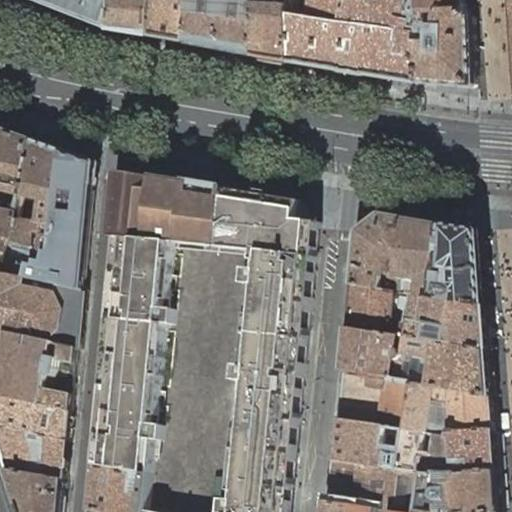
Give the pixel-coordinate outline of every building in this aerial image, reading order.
[(39,0),(116,30),(119,0),(39,0)] [(119,0),(116,30),(157,37),(160,0),(119,0)] [(160,0),(157,37),(191,42),(195,0),(160,0)] [(195,0),(191,42),(259,53),(261,2),(261,0),(195,0)] [(261,0),(261,2),(259,53),(294,59),(294,44),(294,16),(294,7),(294,4),(294,0),(261,0)] [(316,0),(314,18),(294,16),(294,44),(294,59),(313,62),(424,81),(424,59),(425,31),(425,24),(425,10),(426,2),(425,0),(316,0)] [(294,0),(294,4),(294,7),(294,16),(314,18),(316,0),(294,0)] [(471,9),(470,0),(425,0),(426,2),(425,10),(425,24),(443,24),(444,15),(448,10),(471,9)] [(443,24),(425,24),(425,31),(424,59),(424,81),(432,82),(478,88),(480,84),(478,18),(471,9),(448,10),(444,15),(443,24)] [(0,233),(22,240),(25,217),(28,196),(37,139),(0,125),(0,233)] [(25,217),(22,240),(41,247),(53,251),(56,251),(68,150),(37,139),(28,196),(25,217)] [(100,162),(68,150),(56,251),(53,251),(50,262),(43,260),(41,265),(37,264),(32,277),(89,290),(88,288),(100,162)] [(108,366),(99,467),(130,471),(132,462),(142,464),(141,470),(151,472),(145,511),(293,511),(319,251),(320,250),(323,222),(303,201),(191,182),(158,176),(123,170),(123,172),(116,237),(116,238),(121,240),(115,296),(108,366)] [(361,231),(355,284),(400,291),(402,292),(411,219),(384,214),(361,231)] [(411,219),(402,292),(406,292),(420,295),(441,298),(450,225),(411,219)] [(484,231),(450,225),(441,298),(489,306),(485,232),(484,231)] [(0,269),(32,277),(37,264),(41,247),(22,240),(0,233),(0,269)] [(53,251),(41,247),(37,264),(41,265),(43,260),(50,262),(53,251)] [(31,285),(32,277),(0,269),(0,344),(9,346),(12,331),(56,340),(68,331),(72,309),(63,291),(31,285)] [(89,290),(32,277),(31,285),(63,291),(72,309),(68,331),(56,340),(85,345),(89,290)] [(400,291),(355,284),(351,329),(394,336),(397,309),(398,309),(404,310),(406,292),(402,292),(400,291)] [(420,295),(406,292),(404,310),(400,337),(413,339),(420,295)] [(489,306),(441,298),(420,295),(413,339),(415,339),(493,351),(489,306)] [(394,336),(351,329),(347,372),(408,381),(413,351),(394,349),(396,336),(394,336)] [(9,346),(1,395),(48,406),(76,412),(77,395),(51,389),(53,376),(61,378),(62,369),(55,367),(57,359),(80,364),(82,349),(85,345),(56,340),(12,331),(9,346)] [(415,339),(413,339),(400,337),(396,336),(394,349),(413,351),(415,339)] [(496,396),(493,351),(415,339),(413,351),(408,381),(419,383),(496,396)] [(9,346),(0,344),(0,394),(1,395),(9,346)] [(419,383),(408,381),(347,372),(342,420),(413,427),(419,383)] [(498,431),(496,396),(419,383),(413,427),(413,428),(457,438),(456,432),(498,431)] [(1,395),(0,394),(0,425),(1,427),(31,433),(73,439),(76,412),(48,406),(1,395)] [(413,428),(413,427),(342,420),(338,461),(430,474),(430,473),(463,474),(457,438),(413,428)] [(31,433),(1,427),(14,471),(69,479),(73,439),(31,433)] [(503,511),(501,472),(498,431),(456,432),(457,438),(463,474),(430,473),(430,474),(424,511),(503,511)] [(407,511),(424,511),(430,474),(338,461),(334,501),(407,511)] [(130,471),(99,467),(94,509),(110,511),(145,511),(151,472),(141,470),(142,464),(132,462),(130,471)] [(65,511),(69,479),(14,471),(27,511),(65,511)] [(407,511),(334,501),(333,511),(407,511)]
